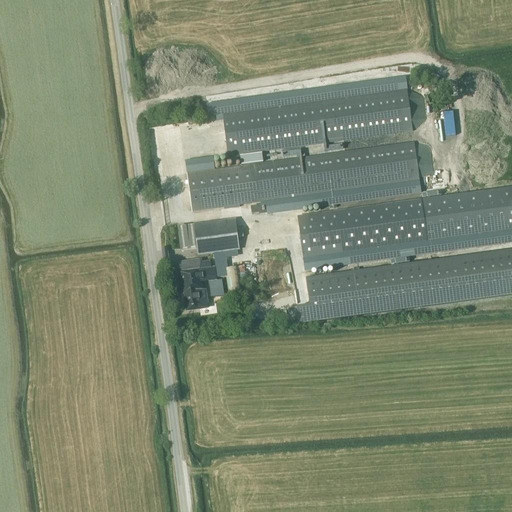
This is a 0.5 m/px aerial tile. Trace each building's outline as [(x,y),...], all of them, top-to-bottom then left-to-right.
[(433,173),(430,145),(414,143),(263,163),(262,153),(413,132),(413,131),(426,120),(424,98),(408,91),(406,77),(207,104),(208,117),(216,116),(217,122),(223,121),(228,158),(240,156),(241,166),(215,170),(213,157),(185,161),(192,211),(260,202),(260,206),(251,207),(252,214),(259,213),(259,215),(267,214),(268,215),(421,194),(419,178),(433,173)] [(511,187),(421,200),(297,216),(305,272),(511,243),(511,187)] [(197,247),(198,256),(239,251),(235,220),(194,225),(197,247)] [(180,249),(197,247),(194,225),(177,227),(180,249)] [(511,250),(306,278),(312,323),(511,295),(511,250)] [(202,269),(177,272),(180,294),(184,293),(186,311),(199,309),(198,305),(207,304),(204,282),(217,280),(216,268),(211,269),(209,262),(201,263),(202,269)] [(243,297),(238,267),(224,269),(229,299),(243,297)]
